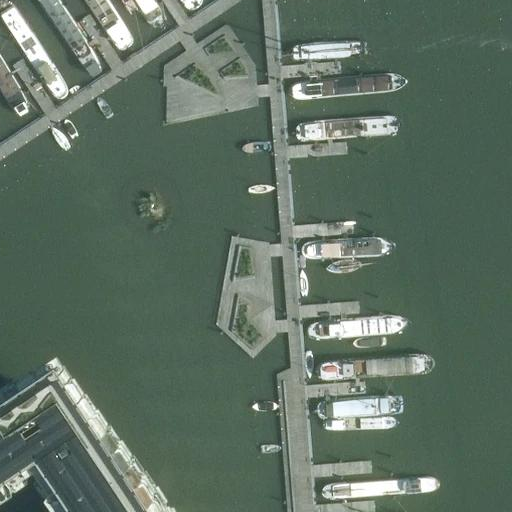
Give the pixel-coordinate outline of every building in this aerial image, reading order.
[(19,0),(0,0),(0,21),(58,107),(67,101),(81,92),(19,0)] [(67,0),(33,0),(91,85),(100,79),(114,70),(67,0)] [(115,0),(82,0),(124,63),(133,57),(147,48),(115,0)] [(163,0),(130,0),(157,41),(166,35),(181,25),(163,0)] [(211,0),(178,0),(191,19),(200,13),(214,3),(211,0)] [(403,0),(275,0),(276,8),(278,25),(405,15),(403,0)] [(406,27),(279,37),(280,48),(281,65),(408,54),(406,27)] [(0,42),(0,93),(24,130),(33,124),(48,114),(0,42)] [(409,66),(282,77),(283,87),(284,104),(411,94),(409,66)] [(412,106),(285,116),(286,127),(287,144),(414,134),(412,106)] [(0,114),(0,145),(0,146),(14,136),(0,114)] [(415,146),(288,156),(289,167),(291,184),(417,174),(415,146)] [(418,186),(291,196),(292,207),(294,224),(421,214),(418,186)] [(421,226),(295,236),(296,247),(297,264),(424,254),(421,226)] [(425,266),(298,276),(299,287),(300,304),(427,294),(425,266)] [(428,306),(301,316),(302,327),(303,344),(430,334),(428,306)] [(0,511),(0,482),(39,457),(75,511),(166,511),(53,345),(0,381),(0,511)] [(431,346),(304,356),(305,367),(306,384),(433,373),(431,346)] [(434,385),(307,396),(308,406),(310,423),(436,413),(434,385)] [(437,425),(311,435),(311,446),(313,463),(440,453),(437,425)] [(440,465),(314,475),(315,486),(316,503),(443,493),(440,465)]
